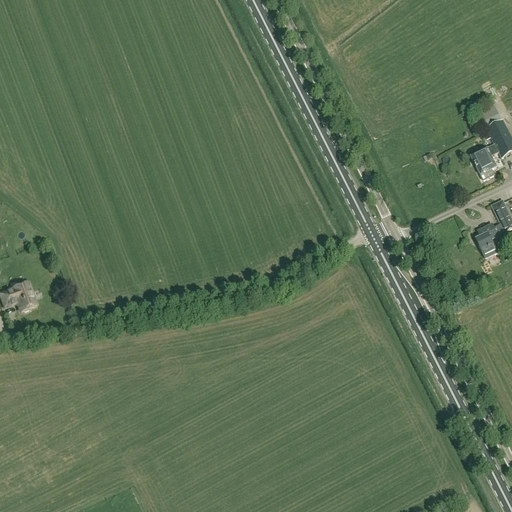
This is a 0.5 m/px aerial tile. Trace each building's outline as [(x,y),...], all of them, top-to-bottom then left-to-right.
[(321,66),(317,70),(323,77),(328,73),(321,66)] [(508,120),(504,109),(489,115),(494,125),(508,120)] [(487,151),(492,160),(499,156),(501,161),(511,155),(511,140),(502,122),(486,131),(494,147),(487,151)] [(492,160),(487,151),(487,150),(470,159),(480,178),(481,178),(482,181),(494,176),(492,172),(496,170),(492,160)] [(511,213),(509,215),(506,209),(494,214),(504,235),(511,231),(511,221),(511,220),(511,213)] [(476,242),(485,261),(497,255),(491,242),(498,239),(494,229),(491,228),(480,233),(479,236),(481,240),(476,242)] [(399,261),(394,264),(407,288),(412,285),(399,261)] [(0,298),(4,310),(5,310),(15,306),(18,307),(20,313),(22,312),(24,313),(28,312),(29,310),(36,308),(27,284),(12,290),(12,291),(0,295),(0,298)]
